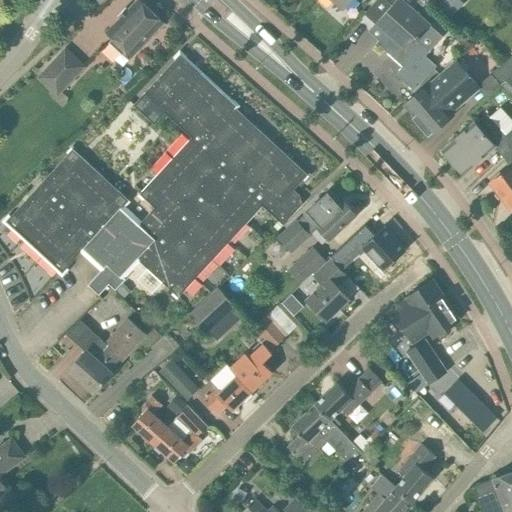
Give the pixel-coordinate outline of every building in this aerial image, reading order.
[(132,56),(164,22),(141,0),(137,0),(128,9),(126,7),(127,7),(126,6),(118,15),(119,16),(119,15),(121,17),(107,32),(113,38),(109,42),(122,55),(126,50),(132,56)] [(333,0),(344,9),(352,0),(333,0)] [(376,0),(365,13),(386,32),(380,40),(377,42),(403,65),(410,72),(425,55),(443,36),(430,25),(431,24),(431,23),(409,3),(411,0),(376,0)] [(442,0),(439,4),(453,17),(465,3),(460,0),(442,0)] [(463,35),(454,45),(460,52),(471,43),(463,35)] [(39,77),(58,95),(85,66),(66,47),(39,77)] [(167,105),(195,76),(188,70),(193,65),(181,54),(151,85),(161,94),(159,97),(167,105)] [(511,54),(492,73),(501,83),(511,73),(511,54)] [(410,72),(403,65),(395,74),(414,90),(436,65),(425,55),(410,72)] [(452,110),(478,88),(480,87),(478,85),(457,60),(429,84),(428,83),(404,104),(414,115),(413,115),(430,136),(455,113),(452,110)] [(188,120),(214,93),(218,88),(206,77),(201,82),(195,76),(167,105),(175,113),(178,110),(188,120)] [(175,113),(167,105),(159,97),(161,94),(151,85),(134,104),(155,124),(166,112),(192,136),(224,164),(213,176),(216,178),(209,186),(206,183),(196,194),(200,198),(193,205),(185,213),(182,211),(173,221),(156,206),(140,223),(122,207),(101,231),(91,221),(88,224),(79,216),(71,208),(74,206),(63,196),(69,190),(51,173),(45,179),(57,190),(47,200),(54,206),(65,216),(68,213),(75,220),(83,228),(81,231),(91,240),(84,248),(104,267),(91,281),(92,282),(93,281),(102,289),(98,294),(99,294),(110,283),(116,289),(126,278),(123,275),(138,258),(150,246),(160,255),(166,248),(175,238),(172,235),(179,227),(187,219),(191,222),(200,212),(210,202),(206,199),(214,191),(221,183),(224,185),(234,174),(266,202),(263,205),(272,213),(276,208),(267,199),(269,197),(260,188),(250,178),(248,181),(240,173),(232,166),(234,163),(224,153),(221,156),(213,149),(216,146),(207,137),(195,127),(193,129),(186,123),(188,120),(178,110),(175,113)] [(207,137),(235,106),(236,105),(224,94),(219,98),(214,93),(188,120),(186,123),(193,129),(195,127),(207,137)] [(224,153),(248,127),(242,122),(246,117),(235,106),(207,137),(216,146),(213,149),(221,156),(224,153)] [(475,120),(443,149),(465,173),(494,146),(503,156),(511,147),(511,118),(501,106),(490,116),(488,113),(477,122),(475,120)] [(240,173),(266,145),(260,139),(265,134),(252,122),(248,127),(224,153),(234,163),(232,166),(240,173)] [(180,159),(206,183),(209,186),(216,178),(213,176),(224,164),(192,136),(181,149),(186,153),(180,159)] [(260,188),(289,157),(277,146),(273,150),(266,145),(240,173),(248,181),(250,178),(260,188)] [(511,166),(492,181),(511,208),(511,207),(511,147),(503,156),(511,166)] [(80,154),(76,159),(69,153),(51,173),(69,190),(92,165),(80,154)] [(206,183),(180,159),(175,155),(164,167),(169,172),(163,178),(193,205),(200,198),(196,194),(206,183)] [(303,179),(302,178),(297,172),(301,167),(289,157),(260,188),(269,197),(267,199),(276,208),(272,213),(279,219),(283,223),(284,224),(290,218),(303,203),(302,202),(300,195),(294,189),(303,179)] [(79,216),(106,187),(100,181),(104,176),(92,165),(69,190),(63,196),(74,206),(71,208),(79,216)] [(221,183),(214,191),(243,217),(249,212),(253,216),(263,205),(266,202),(234,174),(224,185),(221,183)] [(185,213),(193,205),(163,178),(157,184),(152,180),(141,192),(156,206),(173,221),(182,211),(185,213)] [(25,237),(54,206),(47,200),(57,190),(45,179),(11,215),(18,222),(14,227),(25,237)] [(101,231),(122,207),(130,199),(117,188),(113,193),(106,187),(79,216),(88,224),(91,221),(101,231)] [(329,238),(356,213),(344,200),(342,202),(331,190),(280,237),(292,250),(318,226),(329,238)] [(210,202),(200,212),(230,240),(242,227),(238,223),(243,217),(214,191),(206,199),(210,202)] [(48,249),(75,220),(68,213),(65,216),(54,206),(25,237),(37,248),(42,243),(48,249)] [(187,219),(179,227),(209,254),(215,248),(219,253),(230,240),(200,212),(191,222),(187,219)] [(274,225),(278,228),(283,223),(279,219),(274,225)] [(63,271),(84,248),(91,240),(81,231),(83,228),(75,220),(48,249),(55,255),(50,260),(63,271)] [(385,269),(407,248),(385,224),(375,233),(366,223),(330,256),(332,259),(343,270),(366,249),(385,269)] [(175,238),(166,248),(197,277),(208,264),(204,260),(209,254),(179,227),(172,235),(175,238)] [(314,245),(288,268),(301,283),(327,259),(314,245)] [(150,246),(138,258),(174,292),(180,287),(184,291),(197,277),(166,248),(160,255),(150,246)] [(323,283),(307,298),(327,319),(350,297),(338,284),(348,275),(343,270),(332,259),(315,275),(323,283)] [(400,310),(394,315),(412,342),(429,331),(433,337),(435,335),(460,319),(433,279),(407,297),(396,304),(400,310)] [(190,315),(206,333),(235,305),(219,288),(190,315)] [(266,316),(286,336),(300,324),(281,302),(266,316)] [(264,310),(260,305),(251,305),(247,309),(255,318),(264,310)] [(274,347),(286,336),(266,316),(255,326),(274,347)] [(77,343),(91,329),(81,319),(67,333),(77,343)] [(70,368),(95,391),(111,373),(108,370),(120,357),(123,360),(145,335),(128,319),(106,343),(100,337),(70,368)] [(425,339),(408,350),(429,383),(447,372),(428,344),(425,339)] [(237,376),(239,374),(254,389),(273,371),(264,361),(273,352),(263,343),(252,355),(247,350),(229,367),(237,376)] [(172,358),(160,370),(170,382),(183,370),(172,358)] [(233,410),(254,389),(239,374),(237,376),(221,391),(219,388),(206,401),(214,409),(223,400),(233,410)] [(373,391),(361,379),(360,378),(346,390),(338,381),(315,403),(331,419),(342,409),(348,415),(373,391)] [(458,381),(446,394),(487,430),(498,416),(458,381)] [(167,405),(177,415),(188,404),(177,394),(167,405)] [(154,443),(167,428),(153,415),(162,405),(152,396),(141,409),(144,412),(133,424),(154,443)] [(364,453),(331,419),(315,403),(293,425),(301,434),(288,446),(301,460),(303,463),(327,440),(352,466),(364,453)] [(167,428),(154,443),(175,461),(186,448),(189,451),(202,439),(198,435),(208,425),(189,405),(178,415),(178,416),(167,428)] [(0,510),(18,497),(1,475),(26,456),(12,438),(0,446),(0,510)] [(425,469),(436,455),(422,443),(400,468),(406,474),(396,485),(396,486),(413,500),(434,477),(425,469)] [(179,464),(187,473),(196,465),(187,456),(179,464)] [(494,479),(474,486),(484,511),(511,511),(511,470),(494,478),(494,479)] [(396,486),(396,485),(382,473),(371,486),(379,493),(362,511),(403,511),(413,500),(396,486)] [(281,511),(273,504),(268,509),(256,498),(242,511),(243,511),(281,511)] [(301,500),(288,511),(309,511),(310,511),(311,510),(301,500)] [(334,511),(322,500),(311,510),(310,511),(311,511),(334,511)]
